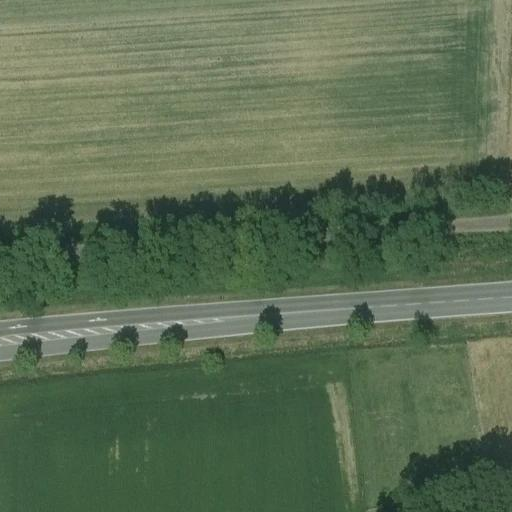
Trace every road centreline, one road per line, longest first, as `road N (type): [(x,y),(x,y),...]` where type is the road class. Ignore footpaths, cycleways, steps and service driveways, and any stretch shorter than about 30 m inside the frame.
road 1 (primary): [(511,298),(0,345)]
road 2 (track): [(511,215),(0,252)]
